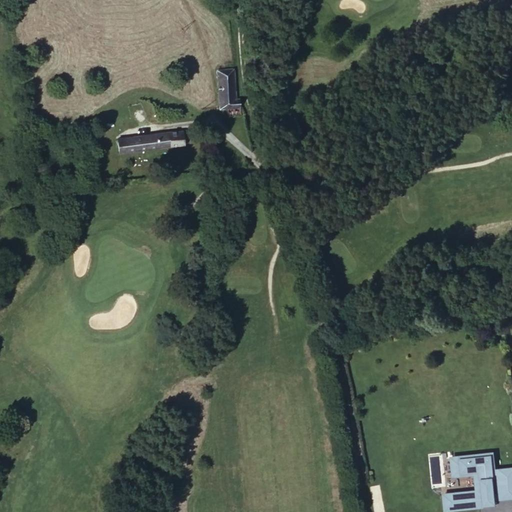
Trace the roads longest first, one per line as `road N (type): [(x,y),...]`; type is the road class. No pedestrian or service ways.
road 1 (residential): [(358,511),(309,275),(264,171)]
road 2 (track): [(238,0),(264,171)]
